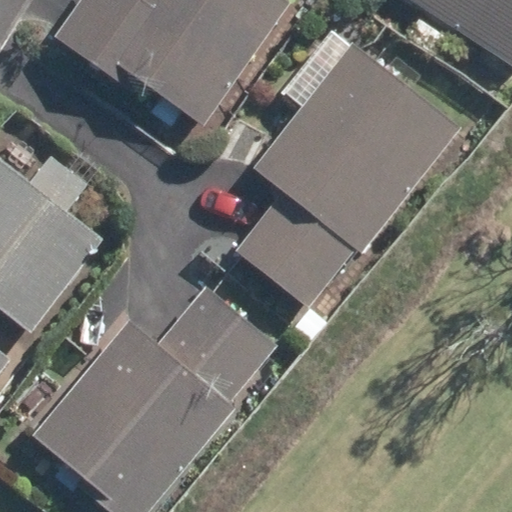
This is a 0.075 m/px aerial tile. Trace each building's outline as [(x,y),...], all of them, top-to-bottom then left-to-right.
[(82,0),(53,42),(128,95),(137,82),(158,97),(146,115),(168,130),(182,110),(203,125),(286,5),(278,0),(82,0)] [(511,0),(406,0),(511,64),(511,0)] [(416,22),(404,40),(433,59),(446,42),(416,22)] [(301,109),(251,172),(282,196),(234,256),(306,312),(356,250),(362,255),(458,132),(332,32),(282,94),(301,109)] [(0,311),(29,335),(101,246),(63,216),(84,189),(49,159),(25,188),(0,166),(0,311)] [(126,325),(32,440),(65,466),(57,474),(104,511),(151,511),(233,412),(227,408),(275,350),(201,289),(154,347),(126,325)]
